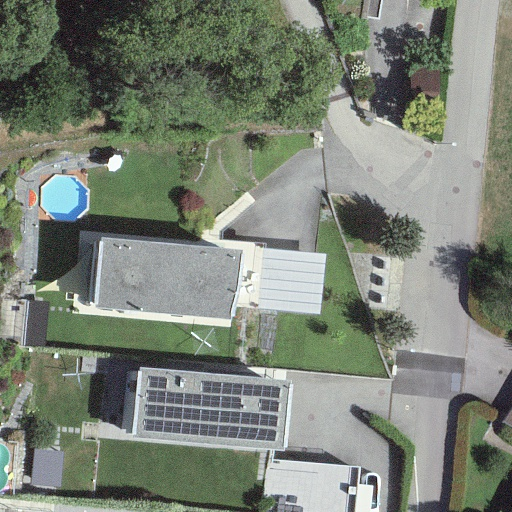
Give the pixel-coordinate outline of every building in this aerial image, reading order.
[(240,251),(98,239),(92,308),(228,320),(233,293),(240,251)] [(325,257),(262,250),(257,310),(319,316),(325,257)] [(25,304),(22,348),(43,349),(46,305),(25,304)] [(287,383),(138,369),(134,439),(282,451),(287,383)] [(511,511),(511,406),(501,424),(511,430),(511,510),(510,511),(511,511)] [(60,489),(63,453),(34,451),(31,487),(60,489)] [(270,511),(353,511),(358,472),(275,464),(270,511)]
